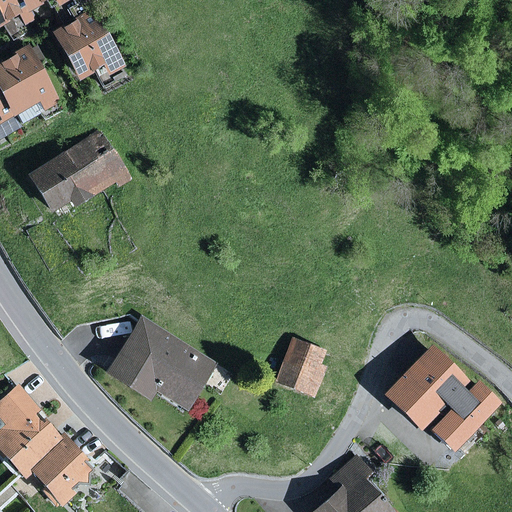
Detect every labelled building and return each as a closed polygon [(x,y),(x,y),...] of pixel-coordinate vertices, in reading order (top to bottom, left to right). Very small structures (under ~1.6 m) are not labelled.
[(31,10),(25,0),(0,0),(0,26),(17,17),(24,31),(37,24),(31,10)] [(25,0),(31,10),(48,0),(57,0),(61,6),(71,0),(25,0)] [(128,69),(94,7),(50,31),(80,85),(107,71),(112,78),(128,69)] [(29,44),(0,60),(0,80),(20,116),(41,104),(47,115),(63,106),(29,44)] [(20,116),(0,80),(0,128),(1,128),(7,138),(26,128),(20,116)] [(129,182),(101,136),(31,178),(55,216),(71,207),(74,212),(93,201),(89,195),(114,180),(119,188),(129,182)] [(220,362),(142,313),(104,374),(152,403),(159,391),(190,410),(220,362)] [(327,348),(292,335),(275,382),(317,397),(328,366),(321,364),(327,348)] [(466,377),(431,343),(383,393),(422,430),(445,406),(450,411),(431,430),(454,452),(501,403),(477,379),(470,387),(463,380),(466,377)] [(35,473),(71,442),(22,386),(0,404),(0,424),(2,427),(0,428),(0,447),(27,479),(35,473)] [(93,461),(73,439),(71,442),(35,473),(64,507),(77,495),(73,490),(81,483),(90,484),(91,476),(96,471),(90,464),(93,461)] [(401,511),(365,479),(372,472),(351,453),(327,479),(336,487),(312,511),(401,511)]
